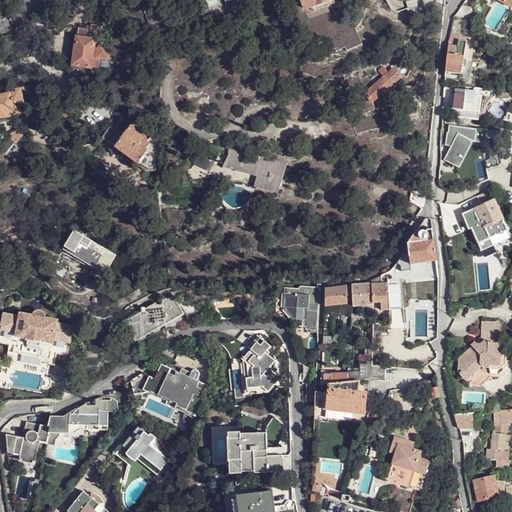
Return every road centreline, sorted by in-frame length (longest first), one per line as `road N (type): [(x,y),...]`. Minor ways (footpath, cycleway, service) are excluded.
road 1 (residential): [(0,417),(14,406),(65,404),(187,330),(256,319),(279,324),(290,339),(304,511)]
road 2 (residential): [(433,207),(446,279),(443,380),(468,511)]
road 3 (residential): [(452,0),(439,71),(433,207)]
road 4 (residential): [(317,280),(375,273),(433,207)]
